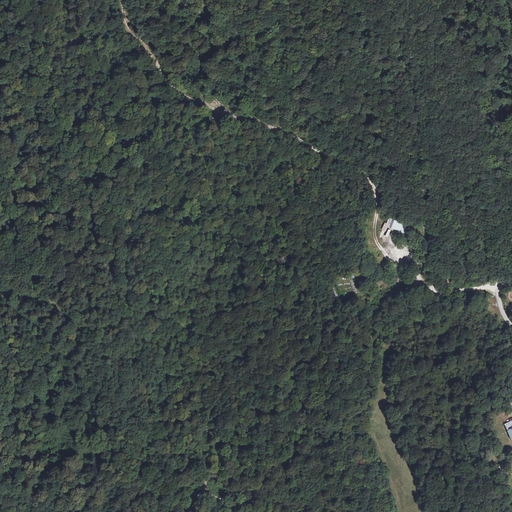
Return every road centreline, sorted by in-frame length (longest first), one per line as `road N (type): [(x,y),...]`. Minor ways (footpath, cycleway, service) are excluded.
road 1 (track): [(430,290),(378,246),(376,193),(363,169),(175,89),(129,29),(121,0)]
road 2 (track): [(430,290),(416,317),(370,347),(356,424),(274,466),(245,500),(197,494)]
road 3 (track): [(0,137),(135,152),(228,113)]
road 4 (track): [(197,494),(118,481),(67,499),(28,497),(0,465)]
